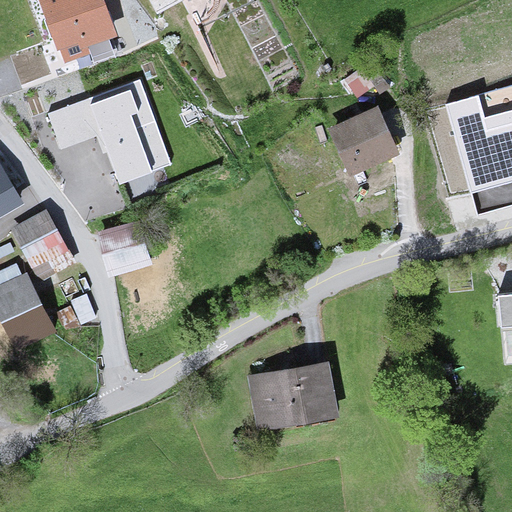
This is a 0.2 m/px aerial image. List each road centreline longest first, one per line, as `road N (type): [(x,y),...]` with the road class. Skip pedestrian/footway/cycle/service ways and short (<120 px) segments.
road 1 (residential): [(137,386),(511,218)]
road 2 (residential): [(137,386),(38,184),(0,130)]
road 3 (residential): [(0,453),(137,386)]
